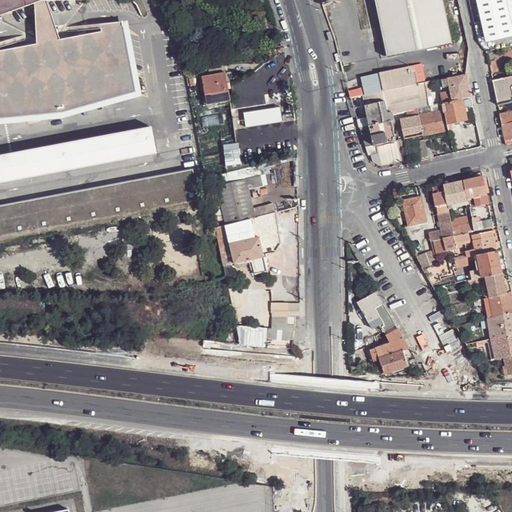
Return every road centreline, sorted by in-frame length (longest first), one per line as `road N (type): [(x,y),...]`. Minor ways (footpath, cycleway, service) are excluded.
road 1 (motorway): [(511,410),(362,404),(0,363)]
road 2 (motorway): [(0,399),(511,444)]
road 3 (tertiary): [(310,155),(319,511)]
road 4 (tertiary): [(338,511),(333,210)]
road 5 (residential): [(446,362),(365,221),(362,201)]
road 6 (residential): [(464,0),(495,155)]
road 7 (tertiary): [(330,154),(324,72),(304,0)]
road 8 (tertiary): [(287,5),(305,74),(310,155)]
